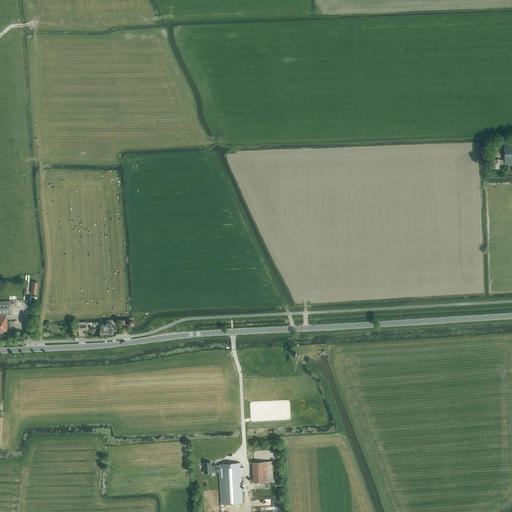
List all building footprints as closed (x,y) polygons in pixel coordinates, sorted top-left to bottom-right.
[(505,165),(511,164),(511,142),(504,143),(505,160),(499,160),(499,159),(492,159),(492,168),(499,168),(499,164),(505,164),(505,165)] [(8,330),(11,330),(10,321),(7,321),(7,320),(6,320),(5,315),(9,315),(8,301),(0,301),(0,333),(8,332),(8,330)] [(77,330),(86,330),(85,322),(77,323),(77,330)] [(99,335),(107,335),(107,328),(106,328),(106,323),(99,323),(99,335)] [(272,461),(265,462),(253,462),(254,482),(273,481),(272,461)] [(242,503),(240,463),(219,464),(219,465),(211,466),(211,462),(202,463),(203,473),(211,473),(211,472),(219,472),(221,504),(242,503)]
